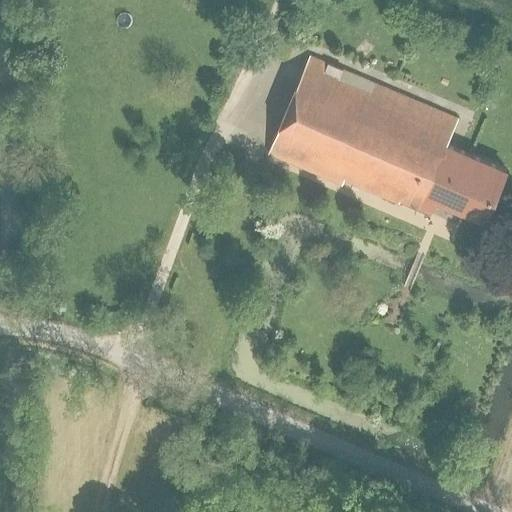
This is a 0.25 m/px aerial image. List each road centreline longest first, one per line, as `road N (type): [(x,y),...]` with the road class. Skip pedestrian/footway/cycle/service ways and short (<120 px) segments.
road 1 (tertiary): [(485,511),(139,361),(51,331),(0,324)]
road 2 (track): [(104,511),(139,361)]
